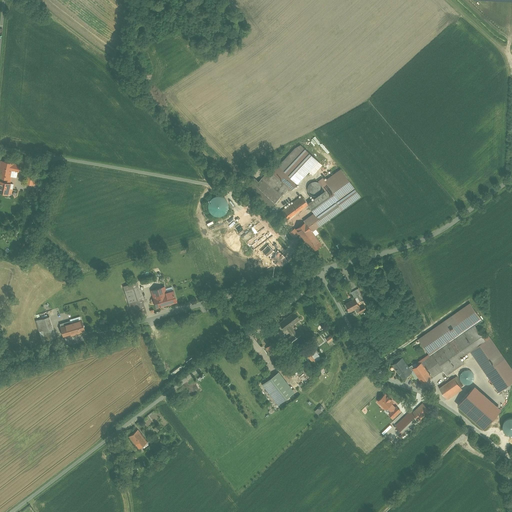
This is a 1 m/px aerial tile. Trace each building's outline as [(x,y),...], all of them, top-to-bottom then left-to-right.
[(301,145),(295,148),(279,166),(297,183),(318,161),(301,145)] [(20,165),(2,161),(0,171),(0,176),(6,178),(11,179),(11,178),(13,170),(19,171),(20,165)] [(290,191),(297,183),(279,166),(276,163),(269,170),(288,188),(290,191)] [(288,188),(269,170),(262,178),(281,196),(288,188)] [(338,199),(354,188),(341,170),(325,181),(330,187),(338,199)] [(39,174),(28,172),(27,179),(37,181),(39,174)] [(5,182),(0,181),(0,192),(7,194),(8,188),(10,188),(11,183),(10,183),(11,178),(11,179),(6,178),(5,182)] [(245,188),(249,192),(259,182),(254,178),(245,188)] [(259,182),(249,192),(268,210),(281,196),(262,178),(259,182)] [(330,187),(325,181),(323,178),(318,181),(326,190),(330,187)] [(317,182),(315,181),(313,182),(312,182),(311,182),(310,183),(310,184),(309,184),(309,185),(308,186),(308,187),(308,188),(308,189),(308,190),(308,191),(308,192),(309,192),(309,193),(310,194),(311,194),(311,195),(312,195),(313,195),(314,196),(315,196),(316,195),(318,195),(319,195),(319,194),(320,194),(320,193),(321,192),(322,191),(322,190),(322,189),(322,188),(322,187),(322,186),(321,185),(320,184),(319,183),(319,182),(318,182),(317,182)] [(326,190),(308,204),(314,213),(316,215),(335,201),(338,199),(330,187),(326,190)] [(335,201),(342,210),(360,197),(354,188),(338,199),(335,201)] [(221,216),(224,214),(226,212),(228,209),(228,206),(228,202),(226,199),(224,197),(220,196),(217,196),(214,197),(211,199),(209,201),(208,205),(208,208),(209,211),(211,214),(214,215),(218,216),(221,216)] [(302,196),(293,203),(293,202),(277,214),(283,222),(308,204),(302,196)] [(335,201),(316,215),(322,224),(342,210),(335,201)] [(32,213),(28,230),(35,232),(40,215),(32,213)] [(314,213),(304,221),(305,223),(312,231),(322,224),(316,215),(314,213)] [(238,230),(243,236),(255,225),(249,219),(238,230)] [(305,223),(296,229),(312,251),(321,244),(312,231),(305,223)] [(295,228),(290,232),(293,237),(298,234),(295,228)] [(26,242),(21,241),(20,248),(29,249),(30,244),(29,244),(31,237),(27,236),(26,242)] [(147,313),(139,286),(125,290),(133,317),(147,313)] [(165,287),(152,290),(157,307),(169,303),(169,304),(177,302),(174,290),(166,292),(165,287)] [(358,289),(352,292),(355,298),(356,298),(358,303),(361,301),(361,302),(364,300),(358,289)] [(355,298),(346,303),(347,304),(346,304),(347,308),(348,307),(351,311),(357,308),(357,309),(359,313),(367,309),(365,305),(360,307),(360,306),(358,303),(356,298),(355,298)] [(470,303),(419,339),(431,356),(450,343),(475,325),(482,321),(470,303)] [(295,311),(280,322),(286,329),(291,325),(300,318),(295,311)] [(50,316),(36,320),(39,329),(52,325),(50,316)] [(71,321),(60,324),(64,335),(76,331),(77,333),(85,330),(82,320),(71,323),(71,321)] [(52,325),(39,329),(43,341),(56,337),(52,325)] [(301,328),(296,332),(291,325),(287,328),(292,335),(286,340),(290,346),(306,334),(301,328)] [(475,325),(450,343),(461,357),(470,351),(486,340),(475,325)] [(334,338),(331,335),(326,339),(329,343),(334,338)] [(511,383),(511,369),(490,339),(486,341),(486,340),(470,351),(499,392),(511,383)] [(431,356),(422,362),(433,377),(444,370),(447,375),(464,363),(461,357),(450,343),(431,356)] [(280,356),(271,344),(267,348),(276,360),(280,356)] [(316,351),(308,357),(320,372),(325,368),(319,360),(322,358),(316,351)] [(191,353),(186,358),(189,361),(194,357),(191,353)] [(402,358),(393,365),(400,375),(401,374),(403,377),(414,370),(415,369),(414,368),(412,365),(409,367),(402,358)] [(415,369),(414,370),(423,384),(433,377),(422,362),(414,368),(415,369)] [(468,370),(467,370),(466,370),(465,370),(464,371),(463,371),(462,372),(461,373),(461,374),(460,375),(460,376),(460,377),(460,378),(460,379),(461,380),(461,381),(462,382),(463,383),(464,383),(464,384),(465,384),(466,384),(468,384),(469,384),(470,384),(471,384),(472,383),(472,382),(473,382),(474,381),(474,380),(474,379),(475,378),(475,377),(475,376),(474,375),(474,374),(473,373),(473,372),(472,371),(471,371),(471,370),(470,370),(468,370)] [(275,375),(263,384),(278,404),(290,395),(275,375)] [(457,376),(440,388),(448,400),(463,389),(461,387),(463,385),(457,376)] [(501,407),(475,385),(458,405),(484,427),(501,407)] [(390,413),(395,418),(402,410),(394,403),(395,401),(387,394),(379,402),(388,410),(389,408),(392,411),(390,413)] [(411,411),(396,426),(405,435),(420,420),(430,410),(424,403),(413,413),(411,411)] [(315,411),(319,415),(325,408),(321,405),(315,411)] [(505,431),(507,433),(509,434),(511,434),(511,417),(510,418),(507,419),(505,420),(504,423),(503,426),(503,428),(505,431)] [(138,430),(131,435),(140,448),(147,442),(138,430)]
